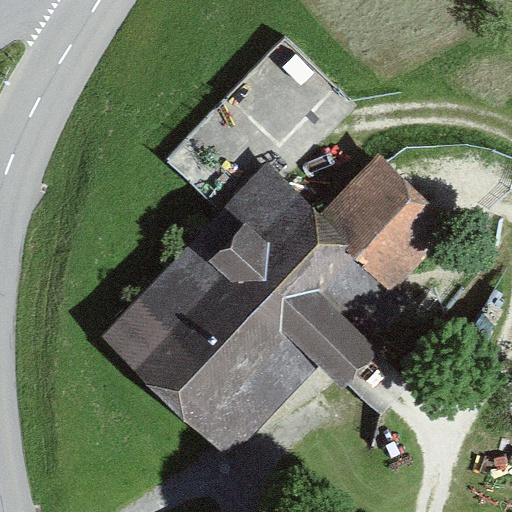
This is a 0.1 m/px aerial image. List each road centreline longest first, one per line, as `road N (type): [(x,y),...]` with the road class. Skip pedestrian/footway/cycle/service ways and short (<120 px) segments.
road 1 (secondary): [(0,194),(15,149),(98,0)]
road 2 (track): [(432,511),(455,439),(511,314)]
